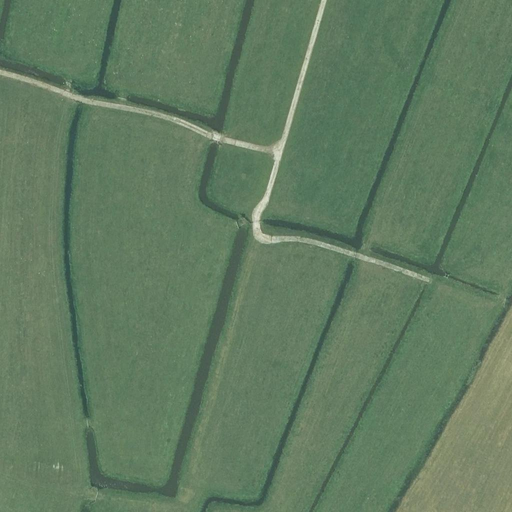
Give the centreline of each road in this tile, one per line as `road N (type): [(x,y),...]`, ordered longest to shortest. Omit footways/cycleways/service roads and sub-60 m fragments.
road 1 (track): [(432,281),(296,238),(255,237),(279,154),(120,108)]
road 2 (track): [(279,154),(324,0)]
